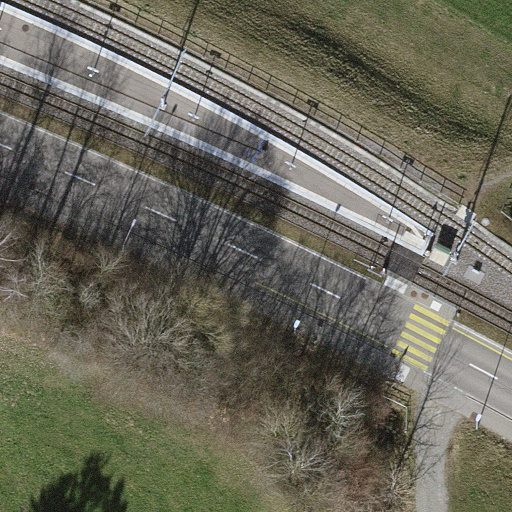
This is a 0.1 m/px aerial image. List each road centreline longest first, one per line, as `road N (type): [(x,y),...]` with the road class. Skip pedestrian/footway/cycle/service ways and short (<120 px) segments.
road 1 (secondary): [(451,357),(271,264),(0,147)]
road 2 (residential): [(430,511),(433,402),(451,357)]
